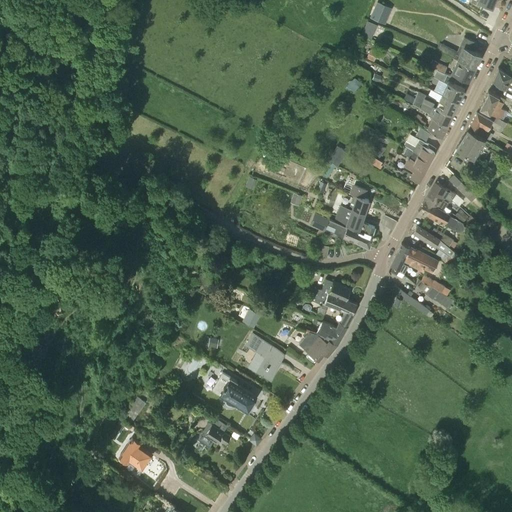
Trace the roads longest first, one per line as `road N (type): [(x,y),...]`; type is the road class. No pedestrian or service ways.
road 1 (tertiary): [(224,511),(352,334),(420,186),(501,41)]
road 2 (track): [(0,212),(122,180),(164,188),(217,220)]
road 3 (track): [(385,257),(311,261),(217,220)]
